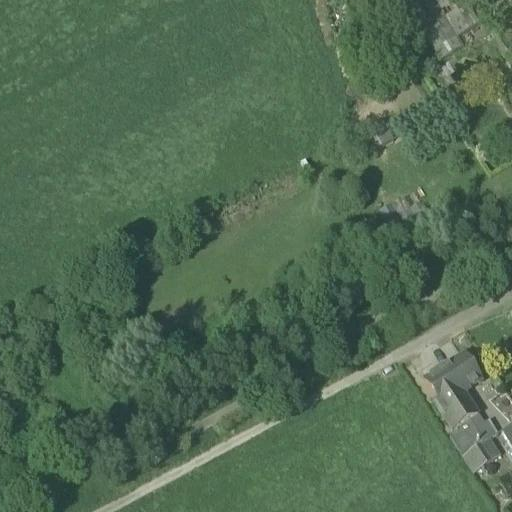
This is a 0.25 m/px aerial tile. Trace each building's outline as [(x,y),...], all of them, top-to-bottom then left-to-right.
[(403,0),(392,0),(372,12),(378,22),(407,5),(403,0)] [(427,0),(408,12),(439,65),(464,51),(458,41),(480,27),(464,0),(427,0)] [(357,139),(369,159),(393,145),(381,125),(357,139)] [(378,216),(399,253),(435,232),(424,212),(400,226),(391,209),(378,216)] [(463,361),(450,369),(467,394),(479,386),(463,361)] [(424,386),(436,404),(457,390),(462,397),(467,394),(450,369),(424,386)] [(432,406),(452,437),(477,421),(462,397),(457,390),(436,404),(432,406)] [(482,429),(477,421),(452,437),(448,440),(461,461),(481,448),(481,449),(495,439),(486,426),(482,429)] [(511,428),(500,436),(511,454),(511,428)] [(461,461),(471,475),(477,472),(479,474),(492,466),(481,449),(481,448),(461,461)]
